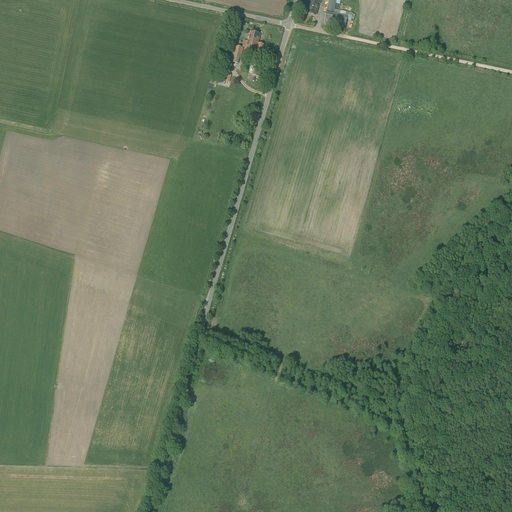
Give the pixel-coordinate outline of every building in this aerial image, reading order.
[(313,0),(313,2),(310,2),(307,13),(316,16),(319,4),(320,4),(320,0),(313,0)] [(328,0),(328,1),(326,1),(323,12),(326,12),(324,23),(333,25),(333,28),(339,30),(339,27),(345,28),(347,20),(354,22),(355,15),(352,14),(352,13),(349,13),(335,9),(336,4),(340,4),(340,0),(328,0)] [(255,41),(259,42),(260,35),(250,32),(247,42),(248,42),(250,43),(250,42),(252,43),(252,41),(254,42),(255,41)] [(258,44),(259,42),(255,41),(254,42),(252,41),(252,43),(250,42),(250,43),(248,42),(247,42),(244,41),(242,47),(246,48),(246,49),(256,52),(257,52),(257,50),(254,49),(255,48),(258,48),(259,44),(258,44)] [(257,52),(256,52),(255,56),(261,57),(264,45),(259,44),(258,48),(255,48),(254,49),(257,50),(257,52)] [(232,53),(242,55),(244,48),(234,46),(232,53)] [(232,56),(230,62),(238,64),(239,58),(240,58),(241,59),(241,57),(242,55),(232,53),(232,56)] [(254,67),(250,66),(248,74),(252,74),(252,76),(259,78),(261,72),(261,73),(262,69),(254,66),(254,67)] [(229,83),(231,75),(227,74),(229,70),(223,68),(220,80),(229,83)]
